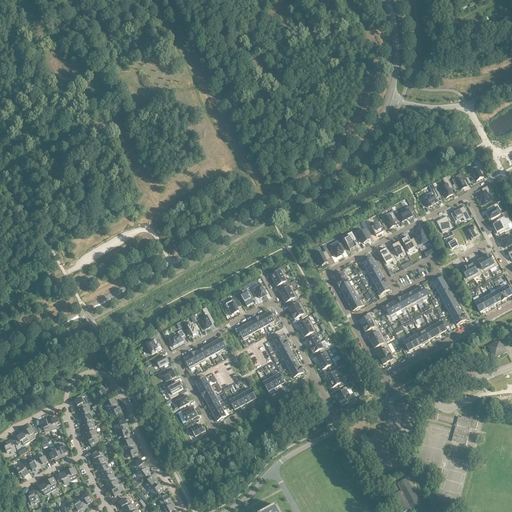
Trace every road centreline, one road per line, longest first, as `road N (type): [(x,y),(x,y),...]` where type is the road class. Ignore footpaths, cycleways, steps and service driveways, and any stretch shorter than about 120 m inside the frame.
road 1 (tertiary): [(0,360),(338,173),(379,123),(388,98)]
road 2 (residential): [(185,511),(111,380),(97,372),(78,377),(65,406)]
road 3 (residential): [(173,355),(214,430),(313,376)]
road 4 (residential): [(382,375),(511,302)]
road 5 (unclassified): [(388,98),(444,108),(511,81)]
road 6 (tertiary): [(393,398),(439,374),(483,377),(511,368)]
